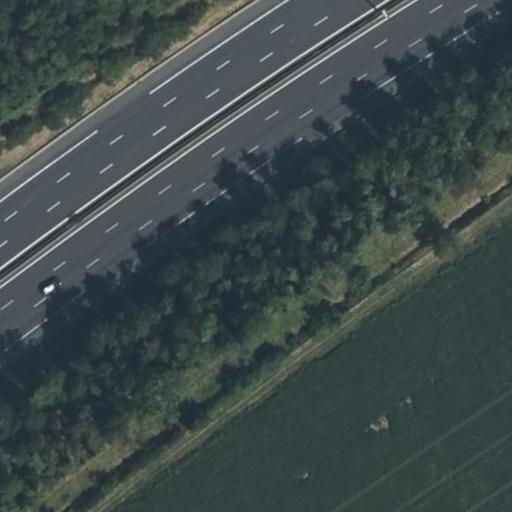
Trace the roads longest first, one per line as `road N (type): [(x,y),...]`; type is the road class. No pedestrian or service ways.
road 1 (motorway): [(0,320),(209,169),(469,0)]
road 2 (track): [(511,206),(107,511)]
road 3 (motorway): [(342,0),(0,235)]
